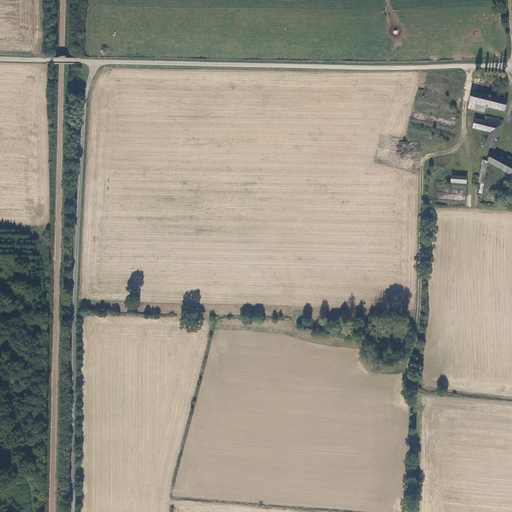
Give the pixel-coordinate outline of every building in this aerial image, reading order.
[(418,90),(415,103),(418,108),(421,115),(426,124),(454,131),(456,123),(450,121),(460,81),(430,73),(425,92),(418,90)] [(507,100),(472,92),(469,104),(486,108),(504,113),(507,100)] [(411,120),(426,124),(421,115),(418,108),(415,103),(411,120)] [(484,113),(486,108),(469,104),(468,109),(484,113)] [(495,150),(503,120),(486,116),(485,121),(475,119),(472,129),(479,131),(484,132),(489,133),(485,147),(495,150)] [(478,135),(479,131),(472,129),(475,119),(470,117),(466,132),(478,135)] [(480,146),(485,147),(489,133),(484,132),(480,146)] [(493,153),(488,162),(511,174),(511,158),(509,157),(507,160),(493,153)] [(484,160),(479,185),(483,185),(488,162),(484,160)] [(433,181),(436,182),(451,183),(452,176),(433,175),(433,181)] [(468,177),(452,176),(451,183),(467,185),(468,177)] [(451,183),(436,182),(435,199),(465,202),(467,185),(451,183)]
